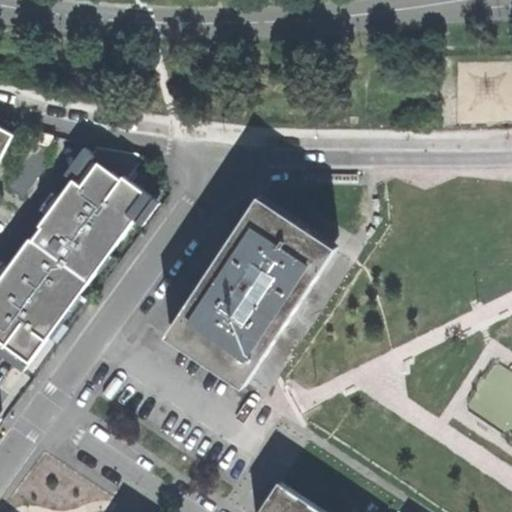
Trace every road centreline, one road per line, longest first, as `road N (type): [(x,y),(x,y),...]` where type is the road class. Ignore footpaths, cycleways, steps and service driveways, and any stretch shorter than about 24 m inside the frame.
road 1 (residential): [(0,6),(223,23),(491,0)]
road 2 (residential): [(41,413),(208,192),(222,154)]
road 3 (residential): [(222,154),(511,158)]
road 4 (residential): [(0,109),(222,154)]
road 5 (residential): [(192,511),(41,413)]
